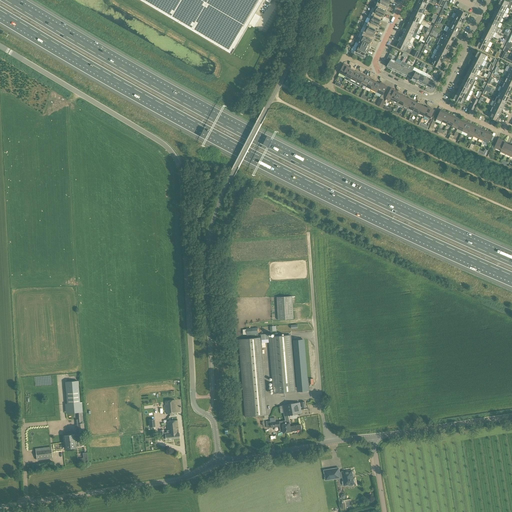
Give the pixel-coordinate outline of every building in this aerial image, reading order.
[(143,0),(232,52),(262,0),(143,0)] [(381,0),(378,0),(377,3),(377,4),(388,9),(389,7),(388,7),(389,4),(381,0)] [(418,0),(416,5),(425,9),(427,5),(418,0)] [(511,3),(504,0),(500,0),(499,3),(507,8),(510,9),(511,4),(511,3)] [(375,2),(374,3),(377,4),(375,9),(385,13),(386,10),(387,11),(388,9),(377,4),(377,3),(375,2)] [(499,4),(496,8),(504,12),(507,8),(499,3),(499,4)] [(416,5),(414,10),(423,14),(425,9),(416,5)] [(496,8),(494,13),(502,17),(504,12),(496,8)] [(372,13),(372,14),(383,19),(384,17),(383,16),(385,13),(375,9),(372,13)] [(458,9),(456,14),(466,19),(468,14),(465,12),(458,9)] [(414,10),(412,14),(421,19),(423,14),(414,10)] [(370,12),(367,17),(370,18),(380,23),(381,20),(382,21),(383,19),(372,14),(372,13),(370,12)] [(494,13),(492,18),(500,22),(502,17),(494,13)] [(412,14),(410,19),(418,23),(421,19),(412,14)] [(456,14),(454,18),(463,23),(466,19),(456,14)] [(368,23),(379,29),(380,27),(379,26),(380,23),(370,18),(368,23)] [(454,18),(451,23),(461,28),(463,23),(454,18)] [(492,18),(489,23),(499,28),(502,23),(500,22),(492,18)] [(410,19),(407,24),(419,29),(421,24),(418,23),(410,19)] [(379,29),(368,23),(367,22),(366,23),(365,22),(363,27),(365,28),(375,33),(377,30),(378,30),(379,29)] [(451,23),(449,27),(459,32),(461,28),(451,23)] [(489,23),(487,28),(495,32),(497,33),(499,28),(489,23)] [(407,24),(405,28),(417,34),(419,29),(407,24)] [(449,27),(447,32),(456,37),(459,32),(449,27)] [(365,28),(363,33),(374,38),(375,36),(374,36),(375,33),(365,28)] [(405,28),(403,33),(415,38),(417,34),(405,28)] [(487,28),(484,32),(492,37),(495,32),(487,28)] [(447,32),(444,36),(454,41),(456,37),(447,32)] [(484,32),(482,37),(490,41),(492,37),(484,32)] [(363,33),(361,38),(371,43),(372,40),(373,40),(374,38),(363,33)] [(403,33),(401,37),(412,43),(415,38),(403,33)] [(442,35),(439,40),(452,46),(454,41),(444,36),(442,35)] [(399,42),(408,46),(410,47),(412,43),(401,37),(399,42)] [(479,42),(487,46),(490,41),(482,37),(479,42)] [(361,38),(359,43),(369,48),(370,46),(369,46),(371,43),(361,38)] [(437,44),(440,46),(449,50),(452,46),(439,40),(437,44)] [(369,48),(359,43),(357,42),(357,43),(356,42),(354,47),(366,53),(368,50),(369,48)] [(399,42),(396,47),(400,49),(405,51),(408,46),(399,42)] [(479,42),(477,47),(485,51),(487,46),(479,42)] [(440,46),(438,50),(447,55),(449,50),(440,46)] [(354,47),(351,52),(354,53),(365,58),(366,56),(365,55),(366,53),(354,47)] [(438,50),(435,55),(445,59),(447,55),(438,50)] [(478,51),(475,56),(484,60),(486,55),(478,51)] [(390,55),(385,63),(388,64),(387,67),(389,67),(388,68),(391,70),(392,69),(396,61),(391,59),(393,56),(390,55)] [(435,55),(433,59),(442,64),(445,59),(435,55)] [(476,56),(473,61),(481,65),(484,60),(475,56),(476,56)] [(433,59),(431,64),(440,69),(442,64),(433,59)] [(396,61),(392,69),(393,70),(393,71),(396,72),(397,72),(396,72),(400,64),(396,61)] [(402,61),(400,64),(396,72),(397,72),(398,72),(398,73),(401,75),(401,74),(407,63),(402,61)] [(473,61),(471,66),(479,70),(481,71),(483,66),(481,65),(473,61)] [(407,63),(401,74),(403,75),(406,77),(407,75),(410,76),(413,70),(414,67),(407,63)] [(344,64),(339,73),(346,76),(350,68),(347,67),(348,66),(344,64)] [(471,66),(468,71),(476,75),(479,70),(471,66)] [(346,76),(344,79),(349,82),(355,71),(350,68),(346,76)] [(413,70),(410,76),(413,77),(411,80),(415,81),(416,82),(417,82),(421,74),(413,70)] [(355,71),(349,82),(354,84),(355,84),(360,73),(355,71)] [(468,71),(466,75),(474,79),(476,75),(468,71)] [(360,73),(355,84),(360,87),(361,84),(365,76),(360,73)] [(416,82),(419,84),(420,83),(421,84),(425,76),(421,74),(417,82),(416,82)] [(426,87),(429,89),(429,88),(431,89),(435,81),(433,80),(434,78),(432,76),(432,75),(430,79),(426,87)] [(466,75),(463,80),(473,85),(476,80),(474,79),(466,75)] [(365,76),(361,84),(366,87),(370,79),(365,76)] [(421,84),(421,85),(424,86),(426,87),(430,79),(425,76),(421,84)] [(370,79),(366,87),(371,89),(375,81),(370,79)] [(463,80),(461,85),(471,90),(473,85),(463,80)] [(375,81),(371,89),(376,92),(380,84),(375,81)] [(511,85),(504,82),(502,87),(511,91),(511,88),(511,85)] [(380,84),(376,92),(383,95),(387,86),(383,84),(383,85),(380,84)] [(461,85),(459,90),(468,95),(471,90),(461,85)] [(502,87),(499,91),(508,96),(511,91),(502,87)] [(386,97),(386,100),(392,103),(397,92),(394,91),(395,90),(391,88),(386,97)] [(456,94),(466,100),(468,95),(459,90),(456,94)] [(499,91),(497,96),(506,101),(508,96),(499,91)] [(397,92),(392,103),(397,105),(402,95),(397,92)] [(456,94),(453,99),(462,104),(463,100),(465,101),(466,100),(456,94)] [(402,95),(397,105),(402,108),(407,98),(402,95)] [(497,96),(495,101),(504,106),(506,101),(497,96)] [(407,98),(402,108),(407,110),(412,100),(407,98)] [(412,100),(407,110),(412,113),(413,111),(417,103),(412,100)] [(495,101),(492,106),(501,111),(504,106),(495,101)] [(417,103),(413,111),(418,113),(422,105),(417,103)] [(422,105),(418,113),(423,116),(427,108),(422,105)] [(492,106),(490,111),(499,115),(501,111),(492,106)] [(427,108),(423,116),(430,119),(435,110),(431,108),(430,109),(427,108)] [(440,111),(436,119),(442,121),(446,112),(443,111),(442,112),(440,111)] [(490,111),(487,116),(492,118),(491,119),(494,121),(494,120),(497,121),(499,118),(498,118),(499,115),(490,111)] [(446,112),(442,121),(447,124),(451,116),(449,115),(449,114),(446,112)] [(451,116),(447,124),(452,126),(456,117),(453,116),(453,117),(451,116)] [(456,117),(452,126),(457,129),(461,121),(459,120),(459,118),(456,117)] [(461,121),(457,129),(463,131),(467,122),(464,120),(463,122),(461,121)] [(467,122),(463,131),(468,133),(471,125),(469,124),(470,123),(467,122)] [(468,133),(467,137),(472,137),(473,136),(477,127),(474,125),(474,126),(471,125),(468,133)] [(477,127),(473,136),(478,138),(482,130),(480,129),(480,128),(477,127)] [(482,130),(478,138),(483,141),(487,131),(484,130),(484,131),(482,130)] [(487,131),(483,141),(488,143),(492,135),(490,134),(490,133),(487,131)] [(494,147),(501,150),(504,142),(502,141),(503,140),(498,138),(494,147)] [(501,150),(500,151),(505,154),(509,145),(504,142),(501,150)] [(293,296),(277,297),(278,319),(293,318),(293,296)] [(291,335),(270,336),(274,393),(296,391),(291,335)] [(303,335),(294,335),(299,391),(307,390),(303,335)] [(261,337),(240,339),(246,417),(268,415),(261,337)] [(67,403),(65,403),(66,413),(76,412),(77,422),(83,421),(82,402),(80,402),(78,380),(66,381),(67,403)] [(175,400),(165,401),(166,414),(176,413),(175,400)] [(278,419),(266,421),(266,423),(267,428),(271,427),(271,428),(279,426),(280,430),(282,430),(283,434),(291,432),(302,430),(301,424),(290,426),(289,415),(302,413),(300,402),(279,406),(280,413),(284,413),(285,420),(279,421),(278,419)] [(167,433),(164,433),(164,435),(165,435),(166,440),(180,438),(179,433),(177,420),(167,421),(168,431),(167,431),(167,433)] [(75,434),(63,436),(65,449),(76,447),(75,434)] [(51,447),(36,449),(37,460),(52,458),(51,447)] [(339,473),(339,468),(324,470),(326,480),(343,477),(344,485),(349,485),(349,486),(350,486),(352,486),(353,485),(353,484),(354,484),(353,478),(352,478),(352,476),(353,476),(352,470),(342,472),(339,473)]
